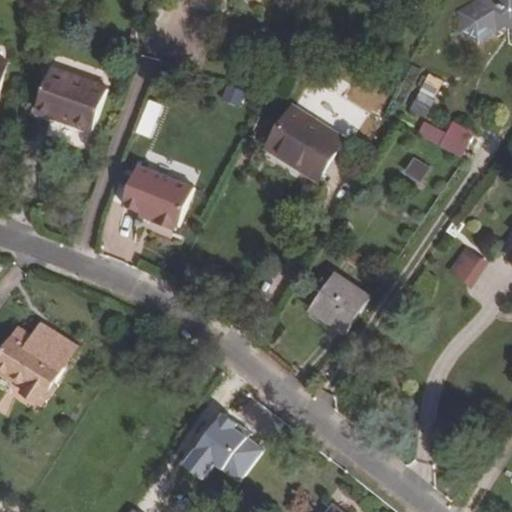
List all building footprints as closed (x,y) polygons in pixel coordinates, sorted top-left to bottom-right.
[(511,0),(480,0),(460,14),(461,33),(482,43),(497,34),(496,18),(506,23),(507,28),(511,30),(511,0)] [(496,18),(497,34),(507,28),(506,23),(496,18)] [(0,100),(9,61),(0,58),(0,100)] [(37,112),(95,132),(110,89),(52,68),(37,112)] [(150,100),(140,135),(156,139),(165,105),(150,100)] [(271,146),(303,167),(301,169),(320,182),(346,141),(295,109),(271,146)] [(443,148),(463,159),(470,145),(451,134),(443,148)] [(430,169),(417,160),(408,173),(422,182),(430,169)] [(197,186),(141,164),(125,204),(160,217),(158,221),(178,229),(179,225),(182,225),(197,186)] [(465,247),(451,275),(477,288),(491,260),(465,247)] [(346,334),(372,297),(336,273),(329,284),(323,280),(318,287),(324,291),(311,311),(346,334)] [(67,340),(43,325),(35,337),(21,329),(0,361),(0,371),(25,387),(46,400),(66,369),(54,361),(67,340)] [(67,340),(54,361),(66,369),(79,348),(67,340)] [(25,387),(21,394),(42,407),(46,400),(25,387)] [(225,415),(186,467),(205,482),(217,466),(242,484),(266,452),(250,440),(236,430),(239,426),(225,415)] [(236,430),(250,440),(252,436),(239,426),(236,430)]
